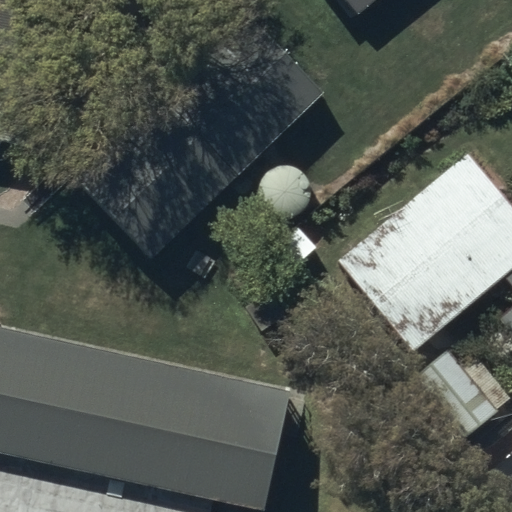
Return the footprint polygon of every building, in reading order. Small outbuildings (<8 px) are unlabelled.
[(224,0),(57,162),(136,243),(313,72),(242,0),(224,0)] [(346,0),(353,8),(363,0),(346,0)] [(269,511),(292,407),(0,344),(0,511),(269,511)] [(445,360),(407,392),(459,451),(508,409),(473,368),(461,378),(445,360)] [(511,511),(511,480),(478,508),(481,511),(511,511)]
